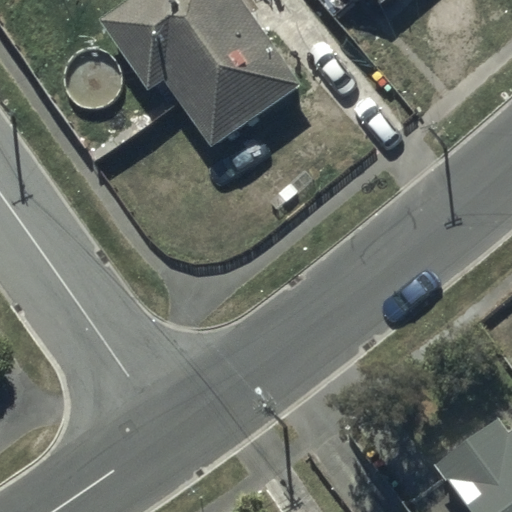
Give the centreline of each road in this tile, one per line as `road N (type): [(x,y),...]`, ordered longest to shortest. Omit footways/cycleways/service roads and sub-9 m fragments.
road 1 (residential): [(170,438),(511,160)]
road 2 (residential): [(0,196),(170,438)]
road 3 (residential): [(51,511),(170,438)]
